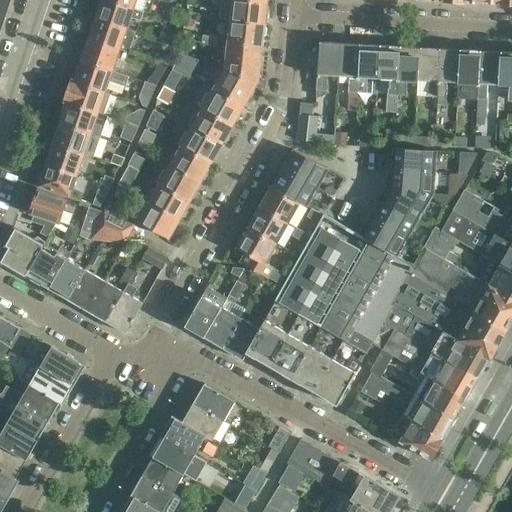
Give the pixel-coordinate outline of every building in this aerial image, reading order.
[(0,0),(0,34),(1,33),(11,0),(0,0)] [(111,0),(102,0),(96,18),(128,29),(132,17),(142,20),(145,11),(135,8),(111,0)] [(223,0),(221,20),(229,21),(264,24),(265,16),(268,14),(268,8),(266,6),(267,2),(252,0),(223,0)] [(167,19),(175,22),(179,10),(171,7),(167,19)] [(181,29),(185,30),(193,31),(195,20),(183,17),(181,29)] [(89,39),(121,49),(129,52),(136,31),(128,29),(96,18),(89,39)] [(229,21),(227,42),(262,45),(262,38),(265,36),(266,29),(264,27),(264,24),(229,21)] [(175,34),(167,34),(167,42),(175,42),(175,34)] [(215,46),(216,39),(202,36),(201,44),(215,46)] [(89,39),(82,60),(114,71),(121,49),(89,39)] [(227,42),(224,69),(225,70),(258,81),(258,76),(259,67),(262,65),(262,59),(260,57),(262,45),(227,42)] [(320,42),(317,90),(317,93),(322,93),(326,90),(327,90),(328,75),(340,76),(341,43),(320,42)] [(362,44),(341,43),(340,76),(349,76),(348,111),(357,111),(358,92),(359,92),(362,44)] [(362,44),(359,92),(367,92),(367,86),(379,87),(380,78),(382,45),(362,44)] [(380,78),(379,87),(379,93),(390,94),(388,110),(397,110),(398,94),(399,94),(401,46),(382,45),(380,78)] [(401,46),(399,94),(407,95),(408,79),(418,80),(420,80),(422,48),(401,46)] [(420,80),(418,80),(417,95),(438,96),(441,49),(422,48),(420,80)] [(441,49),(438,96),(438,105),(447,105),(447,97),(448,82),(460,82),(461,50),(441,49)] [(461,50),(460,82),(469,83),(467,112),(477,113),(477,117),(478,117),(479,99),(482,51),(461,50)] [(482,51),(479,99),(478,117),(486,117),(488,84),(500,84),(502,52),(482,51)] [(511,52),(502,52),(500,84),(509,85),(508,100),(508,122),(511,122),(511,52)] [(157,63),(166,67),(171,58),(166,56),(159,58),(157,63)] [(78,69),(74,80),(107,92),(110,81),(125,86),(129,76),(114,71),(82,60),(79,70),(78,69)] [(145,82),(153,87),(163,68),(155,64),(145,82)] [(224,69),(213,88),(244,106),(248,99),(251,99),(254,92),(253,89),(258,81),(225,70),(224,69)] [(72,79),(65,100),(100,112),(107,92),(74,80),(72,79)] [(143,108),(153,87),(144,82),(136,100),(140,106),(143,108)] [(213,88),(202,107),(233,125),(234,123),(237,123),(240,118),(239,115),(244,106),(213,88)] [(171,93),(162,89),(158,97),(167,101),(171,93)] [(64,112),(61,122),(93,133),(100,112),(65,100),(65,101),(67,101),(63,112),(64,112)] [(313,115),(314,104),(302,103),(298,140),(336,144),(337,136),(318,134),(320,116),(313,115)] [(202,107),(191,126),(223,143),(224,142),(226,142),(229,136),(228,134),(233,125),(202,107)] [(165,115),(154,109),(146,125),(156,131),(165,115)] [(123,120),(136,124),(141,111),(136,110),(124,116),(123,120)] [(61,122),(54,143),(86,153),(94,156),(101,135),(93,133),(61,122)] [(394,142),(394,123),(386,123),(386,142),(394,142)] [(191,126),(181,144),(212,162),(215,161),(219,155),(217,153),(223,143),(191,126)] [(156,136),(145,130),(138,146),(148,151),(156,136)] [(358,142),(374,142),(374,131),(358,131),(358,142)] [(401,141),(414,141),(414,131),(401,131),(401,141)] [(476,135),(476,146),(490,147),(491,136),(476,135)] [(345,137),(337,136),(336,144),(344,145),(345,137)] [(467,137),(455,136),(455,143),(455,145),(466,146),(467,137)] [(54,143),(47,163),(79,174),(86,153),(54,143)] [(181,144),(170,164),(201,181),(202,180),(204,180),(207,174),(206,172),(212,162),(181,144)] [(436,171),(437,151),(392,147),(390,169),(436,172),(436,171)] [(292,149),(282,169),(318,188),(328,169),(292,149)] [(466,170),(476,152),(458,152),(458,170),(466,170)] [(109,160),(117,163),(119,156),(111,153),(109,160)] [(486,153),(482,160),(488,164),(494,154),(492,153),(486,153)] [(133,155),(127,166),(128,167),(137,172),(143,161),(133,155)] [(79,174),(47,163),(39,185),(48,188),(47,190),(69,197),(71,198),(79,174)] [(170,164),(159,182),(191,200),(194,199),(197,193),(196,191),(201,181),(170,164)] [(139,172),(137,172),(128,167),(124,175),(134,181),(139,172)] [(96,177),(109,182),(112,173),(99,169),(96,177)] [(282,169),(272,187),(308,207),(318,188),(282,169)] [(435,175),(436,172),(390,169),(389,189),(434,193),(435,175)] [(159,182),(148,201),(180,218),(183,217),(186,212),(185,209),(191,200),(159,182)] [(119,184),(114,196),(122,199),(127,188),(119,184)] [(334,196),(337,190),(330,186),(326,187),(324,191),(334,196)] [(272,187),(260,208),(289,224),(298,208),(296,207),(299,202),(272,187)] [(34,213),(33,215),(56,223),(60,224),(69,197),(47,190),(45,189),(44,191),(39,189),(31,212),(34,213)] [(434,193),(389,189),(382,201),(418,221),(431,197),(434,193)] [(454,209),(494,233),(511,243),(511,216),(507,213),(497,208),(494,206),(490,213),(480,207),(484,200),(466,189),(454,209)] [(452,195),(434,193),(431,197),(446,206),(452,195)] [(88,205),(98,208),(102,198),(92,195),(88,205)] [(142,216),(139,221),(168,238),(170,236),(173,235),(175,231),(174,228),(180,218),(148,201),(140,215),(142,216)] [(418,221),(382,201),(372,219),(408,239),(418,221)] [(102,211),(94,235),(92,240),(125,243),(136,224),(105,205),(102,211)] [(102,211),(89,206),(81,230),(94,235),(102,211)] [(260,208),(248,228),(277,244),(289,224),(260,208)] [(312,209),(307,217),(319,223),(323,215),(312,209)] [(494,233),(454,209),(441,230),(456,239),(482,254),(489,243),(494,233)] [(56,223),(33,215),(31,221),(44,225),(40,232),(48,237),(56,223)] [(278,300),(248,352),(292,378),(371,242),(362,237),(323,215),(319,223),(311,236),(307,244),(276,299),(278,300)] [(408,239),(372,219),(362,237),(371,242),(400,258),(408,239)] [(449,251),(456,239),(441,230),(438,228),(435,226),(433,229),(428,238),(423,246),(427,248),(453,263),(458,256),(449,251)] [(35,237),(16,227),(6,244),(10,246),(2,261),(28,276),(44,248),(46,243),(48,239),(37,233),(35,237)] [(292,235),(307,244),(311,236),(297,227),(292,235)] [(246,253),(241,262),(260,272),(268,277),(274,268),(266,264),(277,244),(248,228),(237,248),(246,253)] [(73,242),(77,234),(68,229),(64,237),(73,242)] [(94,235),(81,230),(79,236),(92,240),(94,235)] [(502,250),(496,261),(511,270),(511,244),(507,242),(494,233),(489,243),(502,250)] [(423,246),(428,238),(422,235),(418,243),(423,246)] [(400,258),(371,242),(292,378),(338,404),(416,267),(400,258)] [(46,243),(44,248),(28,276),(50,288),(67,258),(70,252),(60,245),(57,251),(46,243)] [(149,248),(147,251),(144,257),(162,267),(167,258),(149,248)] [(412,275),(474,310),(506,329),(511,319),(511,297),(489,284),(480,279),(453,263),(427,248),(412,275)] [(96,252),(91,262),(99,267),(104,257),(96,252)] [(67,258),(50,288),(69,299),(86,269),(67,258)] [(480,279),(489,284),(511,297),(511,270),(496,261),(492,259),(480,279)] [(118,280),(127,285),(129,282),(135,270),(126,265),(118,280)] [(231,272),(239,277),(245,268),(233,268),(231,272)] [(86,269),(69,299),(89,311),(106,280),(86,269)] [(280,283),(284,275),(278,272),(274,280),(280,283)] [(396,303),(457,339),(488,357),(488,356),(490,357),(497,345),(496,344),(504,331),(505,331),(506,329),(474,310),(412,275),(396,303)] [(106,280),(89,311),(108,322),(125,291),(124,290),(106,280)] [(227,299),(205,337),(225,349),(243,318),(247,310),(236,304),(247,285),(239,280),(227,299)] [(125,291),(108,322),(126,332),(143,303),(139,300),(139,299),(133,295),(138,288),(129,282),(127,285),(124,290),(125,291)] [(209,298),(203,295),(185,326),(205,337),(223,306),(209,298)] [(253,301),(246,312),(254,317),(261,307),(253,301)] [(384,323),(446,359),(478,377),(482,369),(481,369),(488,357),(457,339),(396,303),(384,323)] [(2,316),(0,318),(0,356),(3,358),(9,347),(21,327),(2,316)] [(243,318),(225,349),(243,360),(248,352),(261,329),(243,318)] [(426,373),(435,379),(465,397),(476,376),(478,377),(446,359),(384,323),(373,343),(385,350),(395,356),(426,373)] [(21,327),(9,347),(20,353),(21,353),(28,340),(32,334),(21,327)] [(52,345),(51,346),(40,365),(74,385),(86,365),(52,345)] [(383,377),(395,356),(385,350),(373,371),(383,377)] [(21,353),(20,353),(15,360),(36,372),(29,384),(60,402),(63,404),(74,385),(40,365),(21,353)] [(402,413),(412,418),(443,436),(450,424),(451,425),(455,417),(454,416),(455,416),(423,398),(415,394),(383,377),(373,371),(361,390),(374,398),(379,389),(396,399),(397,397),(408,403),(402,413)] [(415,394),(423,398),(455,416),(465,397),(435,379),(426,373),(415,394)] [(236,401),(205,383),(194,402),(224,420),(236,401)] [(19,403),(18,403),(49,421),(60,402),(29,384),(24,394),(6,384),(1,392),(19,403)] [(13,412),(7,422),(38,440),(49,421),(18,403),(19,403),(1,392),(0,391),(0,402),(7,407),(6,408),(13,412)] [(365,405),(357,400),(351,411),(359,416),(365,405)] [(224,420),(194,402),(183,421),(214,439),(224,420)] [(394,429),(391,435),(432,459),(444,437),(443,436),(412,418),(402,413),(394,429)] [(214,439),(183,421),(172,415),(161,435),(195,455),(206,436),(213,440),(214,439)] [(0,434),(0,443),(27,459),(38,440),(7,422),(0,435),(0,434)] [(268,446),(279,452),(290,433),(279,427),(268,446)] [(195,455),(161,435),(150,455),(153,457),(184,474),(195,455)] [(301,438),(287,462),(301,470),(315,446),(301,438)] [(27,459),(0,443),(0,467),(17,477),(27,459)] [(315,446),(301,470),(314,478),(328,454),(315,446)] [(267,454),(260,464),(268,469),(274,459),(267,454)] [(328,454),(314,478),(328,486),(334,475),(342,462),(328,454)] [(184,474),(153,457),(142,476),(173,493),(184,474)] [(254,462),(243,482),(257,489),(268,470),(254,462)] [(342,462),(334,475),(352,486),(360,472),(342,462)] [(304,474),(288,464),(278,482),(294,491),(304,474)] [(0,467),(0,493),(9,498),(20,479),(17,477),(0,467)] [(365,475),(351,498),(351,499),(373,511),(391,511),(393,510),(391,506),(398,494),(365,475)] [(173,493),(142,476),(132,494),(162,511),(169,501),(183,509),(187,502),(173,493)] [(288,511),(299,496),(279,483),(266,503),(280,511),(288,511)] [(245,484),(234,503),(246,510),(257,491),(245,484)] [(0,511),(1,511),(9,498),(0,493),(0,511)] [(162,511),(132,494),(121,511),(162,511)] [(350,497),(341,511),(373,511),(351,499),(351,498),(350,497)] [(243,511),(244,510),(223,498),(215,511),(243,511)] [(280,511),(266,503),(260,511),(280,511)]
